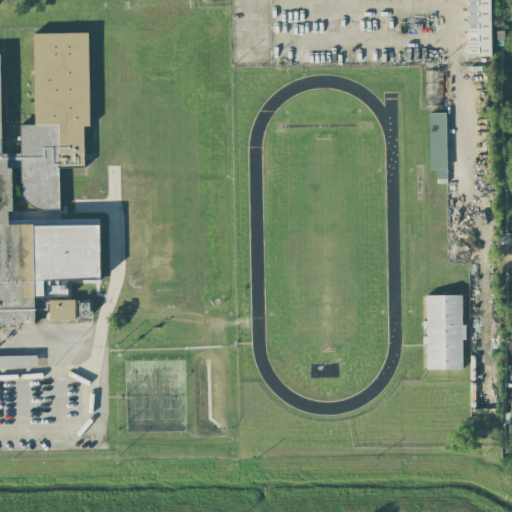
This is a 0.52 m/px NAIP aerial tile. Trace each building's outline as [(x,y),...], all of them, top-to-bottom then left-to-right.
[(490,56),(489,0),(465,0),(466,57),(490,56)] [(61,194),(62,209),(37,209),(31,207),(26,201),(25,195),(24,164),(15,164),(16,215),(18,215),(20,325),(0,325),(0,52),(6,52),(8,153),(24,152),(24,123),(39,123),(37,30),(91,29),(94,167),(61,168),(61,194)] [(433,84),(440,85),(441,72),(428,71),(427,94),(432,94),(433,84)] [(439,97),(430,101),(432,108),(442,105),(439,97)] [(445,113),(428,113),(428,170),(435,170),(435,178),(446,178),(445,113)] [(20,325),(18,224),(40,224),(41,325),(20,325)] [(461,369),(461,339),(462,339),(462,295),(424,296),(425,345),(426,345),(426,370),(461,369)] [(48,320),(74,320),(74,300),(48,300),(48,320)] [(89,301),(75,301),(75,318),(90,317),(89,301)]
